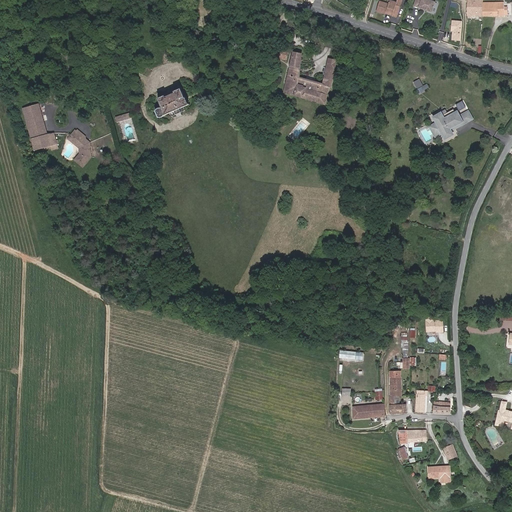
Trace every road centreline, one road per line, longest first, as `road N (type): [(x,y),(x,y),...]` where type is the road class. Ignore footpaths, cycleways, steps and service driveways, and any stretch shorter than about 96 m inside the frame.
road 1 (tertiary): [(511,493),(488,476),(460,426),(455,319),(471,222),(511,141)]
road 2 (secondary): [(316,8),(511,70)]
road 3 (unknown): [(8,0),(23,24),(63,54),(66,84),(38,111)]
